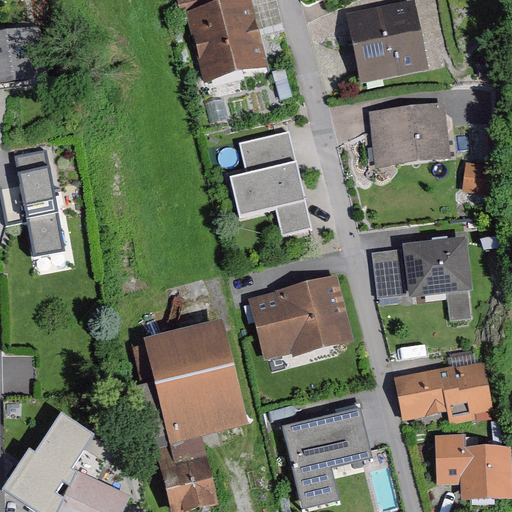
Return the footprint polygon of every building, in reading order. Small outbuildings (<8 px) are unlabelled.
[(256,0),(246,0),(196,12),(212,82),(273,68),(256,0)] [(420,1),(356,14),(369,81),(433,68),(420,1)] [(0,30),(0,83),(55,77),(48,24),(0,30)] [(451,105),(378,113),(383,163),(456,156),(451,105)] [(253,176),(304,165),(300,148),(296,133),(246,144),(253,176)] [(21,158),(24,176),(57,170),(53,152),(21,158)] [(253,176),(237,180),(245,218),(283,210),(312,203),(304,165),(253,176)] [(57,170),(24,176),(26,186),(33,223),(40,260),(72,254),(57,170)] [(26,186),(5,190),(12,227),(33,223),(26,186)] [(318,230),(312,203),(283,210),(289,236),(318,230)] [(472,238),(412,245),(418,297),(478,290),(472,238)] [(407,252),(379,255),(384,300),(411,297),(407,252)] [(343,279),(257,301),(271,361),(358,340),(343,279)] [(250,431),(223,323),(145,342),(147,349),(137,351),(146,385),(139,387),(161,473),(209,461),(204,443),(250,431)] [(494,363),(402,382),(411,423),(456,414),(459,429),(506,419),(494,363)] [(361,410),(284,429),(304,511),(327,511),(345,508),(337,475),(374,465),(361,410)] [(19,488),(57,511),(129,511),(136,498),(83,471),(97,448),(59,424),(44,447),(19,488)] [(467,439),(436,441),(438,486),(450,486),(462,485),(464,505),(511,502),(511,484),(510,448),(468,450),(467,439)] [(161,473),(171,511),(222,511),(209,461),(161,473)]
